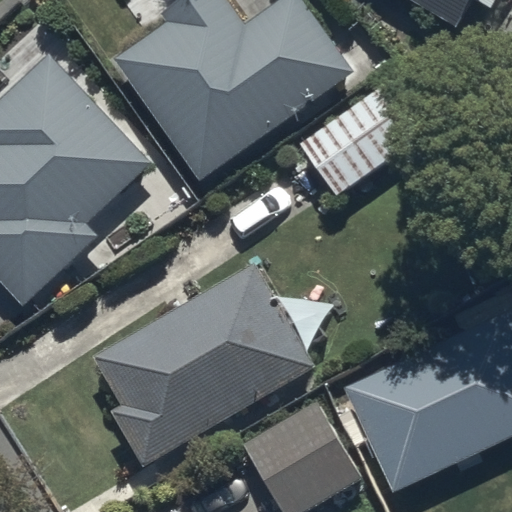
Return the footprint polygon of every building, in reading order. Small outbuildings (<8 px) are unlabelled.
[(165,21),(115,56),(199,177),(352,71),(303,0),(275,0),(244,21),(229,0),(174,0),(158,11),(165,21)] [(413,0),(453,23),(467,0),(475,0),(489,8),(493,0),(413,0)] [(47,53),(0,96),(0,280),(23,305),(97,236),(84,223),(149,162),(47,53)] [(383,82),(298,143),(336,196),(422,135),(383,82)] [(254,263),(94,356),(123,404),(110,412),(143,467),(315,366),(254,263)] [(511,311),(343,387),(390,493),(511,439),(511,311)] [(313,400),(240,441),(280,511),(300,511),(358,479),(313,400)]
